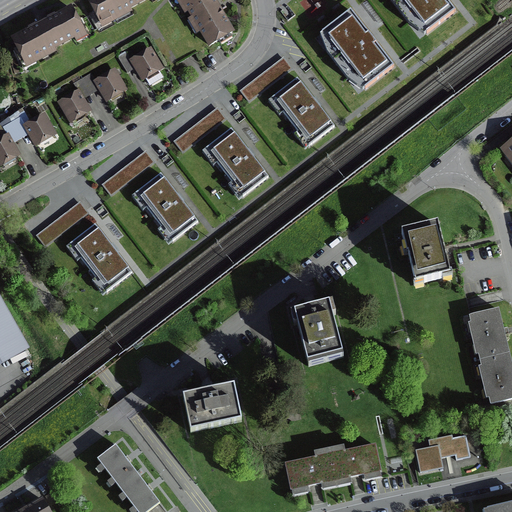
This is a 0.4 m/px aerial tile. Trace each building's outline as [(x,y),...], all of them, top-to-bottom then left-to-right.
[(143,0),(88,0),(100,23),(143,0)] [(181,0),(209,46),(231,32),(217,8),(212,0),(181,0)] [(450,0),(395,0),(423,37),(458,10),(450,0)] [(374,36),(351,8),(317,35),(362,92),(397,65),(374,36)] [(82,33),(70,9),(40,25),(12,40),(25,63),(82,33)] [(131,62),(135,69),(142,80),(161,69),(150,51),(131,62)] [(135,69),(131,62),(126,54),(118,59),(127,74),(135,69)] [(241,90),(249,101),(293,69),(285,58),(241,90)] [(114,72),(95,83),(106,101),(125,90),(114,72)] [(314,100),(295,76),(271,95),(309,143),(333,125),(314,100)] [(59,104),(70,123),(89,112),(78,93),(59,104)] [(174,140),(182,151),(227,119),(218,108),(174,140)] [(43,116),(24,127),(35,146),(54,135),(43,116)] [(250,152),(231,128),(208,147),(246,195),(269,177),(250,152)] [(0,140),(0,165),(18,156),(7,137),(0,140)] [(103,183),(111,194),(155,162),(147,151),(103,183)] [(179,197),(160,173),(137,191),(174,239),(198,221),(179,197)] [(38,234),(46,245),(90,212),(82,201),(38,234)] [(114,249),(95,225),(71,243),(109,292),(132,273),(114,249)] [(441,277),(449,275),(437,225),(401,234),(404,246),(405,246),(408,255),(407,256),(414,283),(422,281),(423,284),(441,279),(441,277)] [(294,297),(285,304),(286,305),(295,299),(294,297)] [(0,305),(0,366),(26,352),(0,305)] [(341,355),(328,305),(294,314),(307,364),(341,355)] [(476,347),(480,361),(483,376),(481,376),(484,391),(487,390),(490,405),(511,399),(511,370),(508,354),(503,333),(498,311),(469,317),(473,332),(470,333),(474,347),(476,347)] [(241,423),(233,388),(182,399),(190,433),(200,431),(199,428),(207,426),(208,430),(223,426),(222,423),(230,421),(231,425),(241,423)] [(442,469),(439,455),(454,452),(454,451),(451,452),(449,445),(453,445),(451,437),(428,441),(429,448),(415,451),(420,473),(442,469)] [(97,460),(119,489),(137,475),(115,446),(97,460)] [(292,491),(291,490),(313,486),(335,481),(357,476),(378,472),(379,473),(374,447),(330,456),(286,466),(291,491),(292,491)] [(148,511),(159,504),(137,475),(119,489),(136,511),(148,511)] [(46,482),(53,493),(45,498),(49,503),(61,496),(63,505),(64,505),(59,490),(53,478),(46,482)] [(21,511),(48,511),(41,500),(31,507),(28,508),(26,509),(21,511)] [(511,511),(511,503),(486,509),(486,511),(511,511)]
